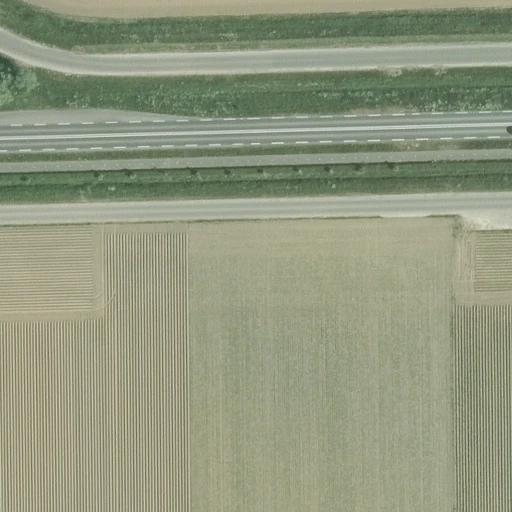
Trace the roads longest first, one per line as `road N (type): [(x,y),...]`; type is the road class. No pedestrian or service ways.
road 1 (unclassified): [(0,43),(76,63),(511,54)]
road 2 (primary): [(0,140),(511,123)]
road 3 (unclassified): [(0,216),(511,204)]
